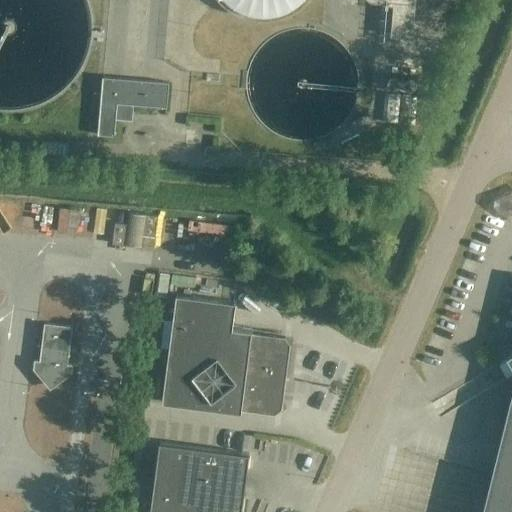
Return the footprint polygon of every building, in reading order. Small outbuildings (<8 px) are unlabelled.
[(414,0),(370,0),(372,1),(379,2),(378,33),(406,35),(406,25),(413,25),(414,0)] [(98,134),(114,136),(116,119),(122,120),(133,111),(133,104),(167,107),(169,83),(103,77),(98,134)] [(40,155),(67,157),(68,144),(41,142),(40,155)] [(112,243),(153,248),(158,216),(145,214),(128,212),(127,224),(115,222),(112,243)] [(252,331),(232,328),(236,302),(176,294),(162,402),(241,412),(241,410),(275,414),(282,409),(290,344),(285,337),(251,333),(252,331)] [(36,368),(51,385),(69,371),(70,364),(68,363),(72,326),(44,323),(40,360),(37,360),(36,368)] [(511,511),(511,352),(507,356),(508,359),(496,366),(503,378),(511,373),(511,391),(481,511),(511,511)] [(241,511),(249,454),(160,442),(150,511),(241,511)] [(316,477),(320,458),(303,454),(298,473),(316,477)]
